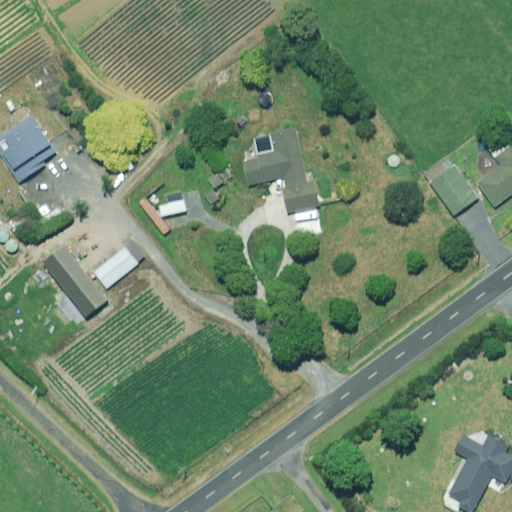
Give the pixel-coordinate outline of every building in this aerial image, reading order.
[(34,118),(0,139),(0,151),(21,184),(60,159),(34,118)] [(315,209),(323,208),(316,172),(309,173),(300,129),(270,135),(263,130),(253,146),(264,153),(264,154),(245,158),(251,187),(282,181),(289,215),(315,209)] [(511,197),(511,146),(507,139),(492,150),(504,168),(481,184),(497,208),(511,197)] [(440,194),(435,198),(442,208),(447,204),(456,217),(480,200),(457,169),(434,185),(440,194)] [(228,183),(223,175),(211,181),(216,189),(228,183)] [(202,212),(222,200),(216,190),(206,196),(201,189),(192,195),(202,212)] [(323,208),(315,209),(318,223),(349,217),(343,189),(330,192),(333,206),(323,208)] [(26,250),(27,252),(28,253),(29,253),(30,254),(32,254),(33,254),(35,254),(36,254),(37,253),(38,253),(39,252),(40,251),(41,249),(41,248),(41,247),(41,245),(41,244),(40,243),(39,242),(38,241),(37,240),(36,239),(35,239),(33,239),(32,239),(31,239),(29,240),(28,241),(27,242),(27,243),(26,244),(26,245),(25,247),(26,248),(26,249),(26,250)] [(141,265),(128,249),(97,273),(110,290),(141,265)] [(477,511),(494,478),(509,485),(511,479),(511,440),(493,432),(486,447),(465,437),(457,454),(470,460),(452,497),(463,502),(460,508),(468,511),(477,511)]
